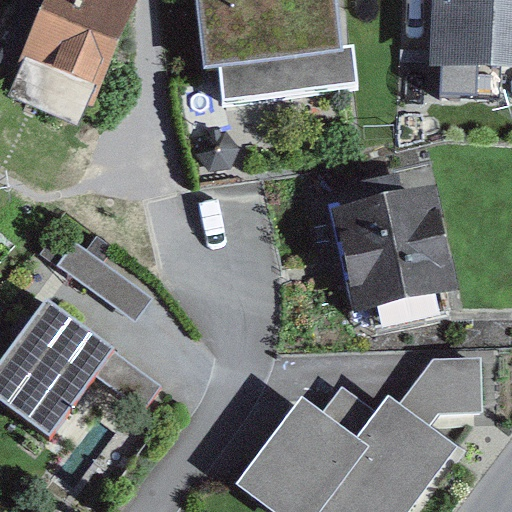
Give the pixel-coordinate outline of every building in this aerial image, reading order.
[(129,0),(50,0),(21,72),(88,99),(129,0)] [(327,0),(200,0),(208,73),(225,71),(228,105),(354,92),(351,59),(334,60),(327,0)] [(511,0),(437,0),(433,67),(511,72),(511,0)] [(428,207),(344,225),(362,310),(446,292),(428,207)] [(143,321),(71,269),(6,357),(79,409),(143,321)] [(270,511),(321,511),(367,456),(356,447),(376,422),(342,395),(319,422),(303,409),(240,488),(270,511)] [(367,456),(321,511),(409,511),(453,459),(388,408),(376,422),(356,447),(367,456)]
